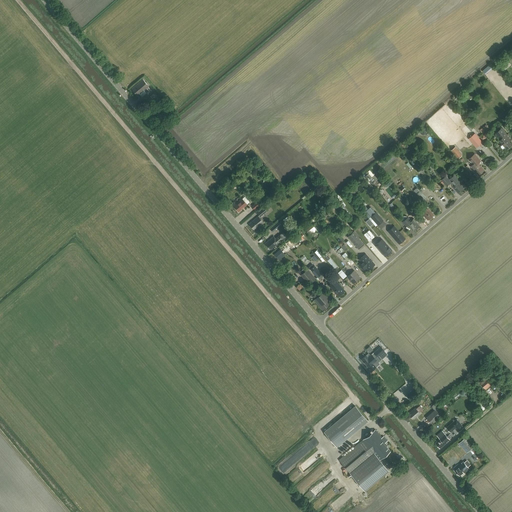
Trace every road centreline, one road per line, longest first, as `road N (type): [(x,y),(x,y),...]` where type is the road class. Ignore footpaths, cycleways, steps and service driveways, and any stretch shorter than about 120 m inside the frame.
road 1 (track): [(390,407),(332,455),(319,430),(353,397),(17,0)]
road 2 (tertiary): [(318,322),(44,0)]
road 3 (unclassified): [(511,155),(318,322)]
road 4 (tertiary): [(479,511),(318,322)]
